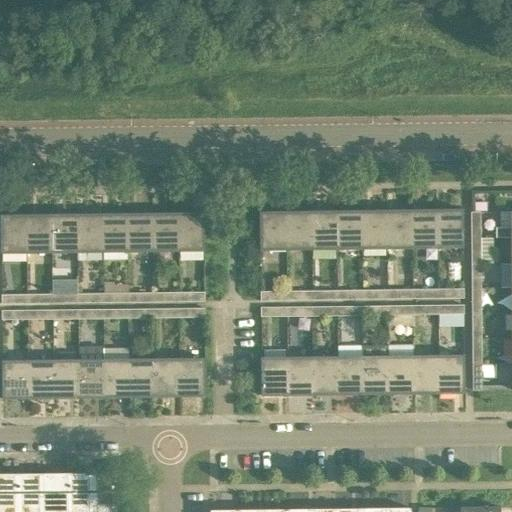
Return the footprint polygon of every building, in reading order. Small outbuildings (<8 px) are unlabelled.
[(471,208),(493,209),(493,191),(471,191),(471,208)] [(438,248),(437,209),(411,210),(412,248),(438,248)] [(463,209),(437,209),(438,248),(464,248),(463,209)] [(361,249),(361,210),(336,211),(337,249),(361,249)] [(387,249),(386,210),(361,210),(361,249),(387,249)] [(412,248),(411,210),(386,210),(387,249),(412,248)] [(260,250),(286,250),(285,211),(260,212),(260,250)] [(285,211),(286,250),(312,249),(311,211),(285,211)] [(311,211),(312,249),(337,249),(336,211),(311,211)] [(511,211),(511,212),(511,227),(495,227),(495,238),(511,238),(511,237),(511,211)] [(471,212),(472,239),(481,239),(481,212),(471,212)] [(128,252),(127,213),(101,214),(102,252),(128,252)] [(152,251),(152,213),(127,213),(128,252),(152,251)] [(178,251),(177,213),(152,213),(152,251),(178,251)] [(204,213),(177,213),(178,251),(204,251),(204,213)] [(0,244),(0,253),(25,253),(25,214),(0,214),(0,244)] [(51,252),(51,214),(25,214),(25,253),(51,252)] [(77,252),(77,214),(51,214),(51,252),(77,252)] [(102,252),(101,214),(77,214),(77,252),(102,252)] [(481,264),(481,239),(472,239),(472,264),(481,264)] [(481,289),(481,264),(472,264),(472,289),(481,289)] [(438,298),(438,289),(435,289),(435,278),(423,278),(424,289),(413,289),(413,298),(438,298)] [(127,290),(127,281),(103,282),(104,291),(127,290)] [(388,289),(363,290),(363,299),(388,299),(388,289)] [(413,289),(388,289),(388,299),(413,298),(413,289)] [(464,289),(438,289),(438,298),(464,298),(464,289)] [(482,314),(481,289),(472,289),(472,314),(482,314)] [(260,300),(287,299),(287,290),(260,290),(260,300)] [(312,290),(287,290),(287,299),(312,299),(312,290)] [(337,290),(312,290),(312,299),(337,299),(337,290)] [(363,290),(337,290),(337,299),(363,299),(363,290)] [(205,292),(179,293),(180,302),(205,302),(205,292)] [(129,293),(104,294),(104,303),(129,303),(129,293)] [(154,293),(129,293),(129,303),(154,302),(154,293)] [(179,293),(154,293),(154,302),(180,302),(179,293)] [(53,294),(28,295),(28,304),(53,304),(53,294)] [(79,294),(53,294),(53,304),(79,303),(79,294)] [(104,294),(79,294),(79,303),(104,303),(104,294)] [(2,304),(28,304),(28,295),(2,295),(2,304)] [(388,306),(363,307),(363,316),(388,316),(388,306)] [(413,306),(388,306),(388,316),(413,315),(413,306)] [(438,306),(413,306),(413,315),(438,315),(438,306)] [(464,306),(438,306),(438,315),(464,315),(464,306)] [(312,307),(287,308),(287,317),(313,317),(312,307)] [(338,307),(312,307),(313,317),(338,316),(338,307)] [(363,307),(338,307),(338,316),(363,316),(363,307)] [(261,317),(287,317),(287,308),(261,308),(261,317)] [(104,319),(129,319),(129,309),(104,310),(104,319)] [(129,319),(154,318),(154,309),(129,309),(129,319)] [(154,318),(180,318),(180,309),(154,309),(154,318)] [(206,309),(180,309),(180,318),(206,318),(206,309)] [(28,320),(53,320),(53,310),(28,311),(28,320)] [(53,320),(79,319),(78,310),(53,310),(53,320)] [(79,319),(104,319),(104,310),(78,310),(79,319)] [(2,320),(28,320),(28,311),(2,311),(2,320)] [(482,339),(482,314),(472,314),(473,339),(482,339)] [(462,352),(462,329),(453,329),(453,352),(462,352)] [(482,364),(482,339),(473,339),(473,365),(482,364)] [(413,345),(387,346),(387,394),(413,394),(413,355),(413,345)] [(103,398),(103,359),(102,346),(77,347),(78,359),(78,398),(103,398)] [(363,394),(387,394),(387,346),(362,346),(362,356),(363,394)] [(439,393),(438,355),(413,355),(413,394),(439,393)] [(464,355),(438,355),(439,393),(465,393),(464,355)] [(312,357),(312,395),(338,395),(337,356),(312,357)] [(363,394),(362,356),(337,356),(338,395),(363,394)] [(261,396),(287,395),(287,357),(261,357),(261,396)] [(287,357),(287,395),(312,395),(312,357),(287,357)] [(128,359),(128,397),(154,397),(154,358),(128,359)] [(154,358),(154,397),(179,397),(178,358),(154,358)] [(205,358),(178,358),(179,397),(206,396),(205,358)] [(53,398),(52,359),(26,360),(27,398),(53,398)] [(52,359),(53,398),(78,398),(78,359),(52,359)] [(103,359),(103,398),(128,397),(128,359),(103,359)] [(2,398),(27,398),(26,360),(1,360),(2,398)] [(483,390),(482,364),(473,365),(473,390),(483,390)] [(0,511),(16,511),(16,474),(0,473),(0,511)] [(41,511),(42,473),(16,474),(16,511),(41,511)] [(42,473),(41,511),(66,511),(66,473),(42,473)] [(66,473),(66,511),(92,511),(92,473),(66,473)] [(117,511),(117,473),(92,473),(92,511),(117,511)]
